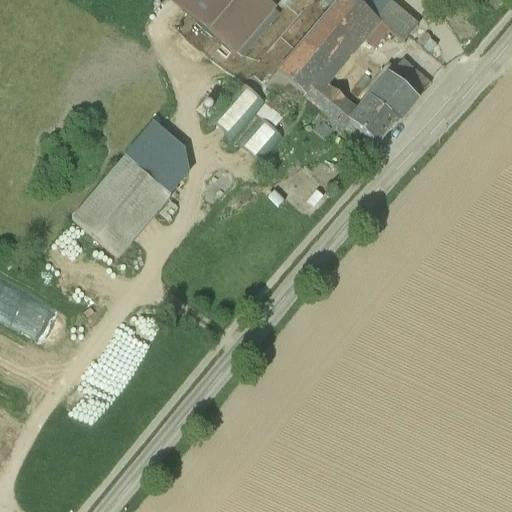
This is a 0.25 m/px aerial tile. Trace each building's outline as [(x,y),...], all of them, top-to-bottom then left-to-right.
[(402,31),(389,20),(380,30),(394,41),(402,31)] [(317,25),(275,74),(327,118),(340,104),(315,83),(345,49),(317,25)] [(429,86),(402,63),(388,78),(415,101),(429,86)] [(388,78),(369,101),(396,124),(415,101),(388,78)] [(269,130),(277,121),(242,89),(209,126),(227,143),(252,115),(269,130)] [(396,124),(369,101),(355,117),(348,126),(352,130),(375,149),(396,124)] [(340,104),(327,118),(343,132),(348,126),(355,117),(340,104)] [(257,125),(236,150),(249,160),(269,134),(257,125)] [(348,126),(343,132),(347,136),(352,130),(348,126)] [(122,162),(70,223),(116,262),(168,201),(122,162)]
